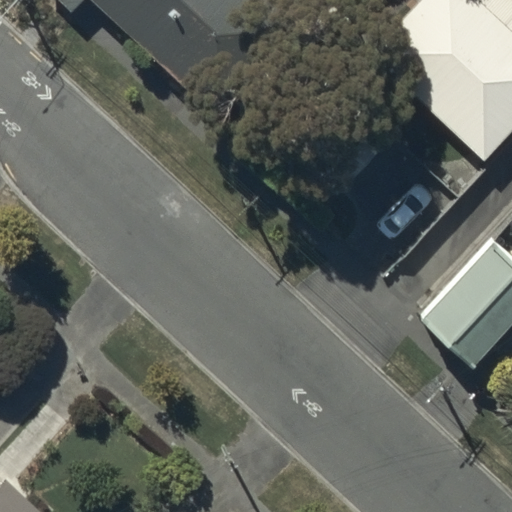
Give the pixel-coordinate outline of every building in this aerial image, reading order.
[(101,0),(218,113),(310,19),(290,0),(101,0)] [(511,0),(401,0),(362,41),(475,149),(511,110),(511,0)] [(331,185),(389,123),(358,95),(300,156),(331,185)] [(511,244),(490,224),(417,302),(466,347),(511,296),(511,244)] [(54,511),(4,466),(0,470),(0,511),(54,511)]
